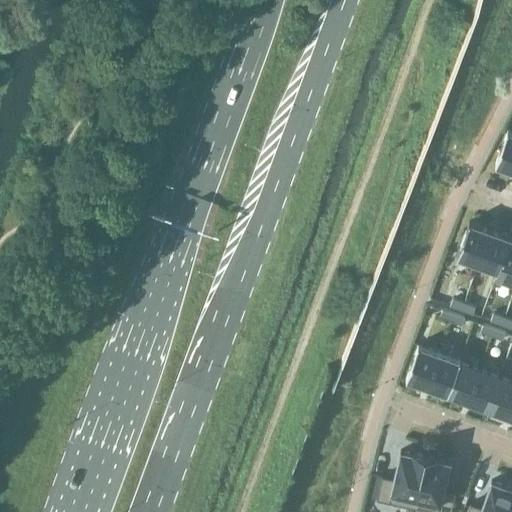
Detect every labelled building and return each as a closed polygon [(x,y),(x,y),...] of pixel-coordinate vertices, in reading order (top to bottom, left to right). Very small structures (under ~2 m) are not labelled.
[(511,130),(508,129),(496,163),(511,168),(511,130)] [(470,221),(457,255),(478,263),(491,229),(470,221)] [(511,236),(491,229),(478,263),(498,270),(499,270),(510,243),(511,237),(511,236)] [(498,270),(496,275),(511,281),(511,243),(510,243),(499,270),(498,270)] [(453,298),(450,305),(462,309),(464,302),(453,298)] [(464,302),(462,309),(473,313),(476,306),(464,302)] [(443,309),(440,316),(451,320),(454,313),(443,309)] [(494,312),(491,320),(502,324),(505,317),(494,312)] [(454,313),(451,320),(463,324),(465,317),(454,313)] [(511,319),(505,317),(502,324),(511,327),(511,319)] [(483,323),(481,331),(492,335),(495,328),(483,323)] [(495,328),(492,335),(503,339),(506,332),(495,328)] [(419,344),(406,377),(428,385),(440,352),(419,344)] [(460,360),(440,353),(428,386),(448,394),(460,360)] [(480,367),(460,360),(448,394),(468,401),(480,367)] [(501,375),(480,367),(468,401),(489,408),(501,375)] [(511,406),(511,379),(501,375),(489,408),(509,416),(511,406)] [(377,499),(414,507),(426,455),(414,452),(413,453),(401,450),(395,478),(382,476),(377,499)] [(438,458),(426,455),(414,507),(433,511),(451,511),(456,492),(444,490),(450,461),(438,458)] [(505,511),(511,495),(511,487),(492,480),(482,507),(470,503),(467,511),(505,511)]
